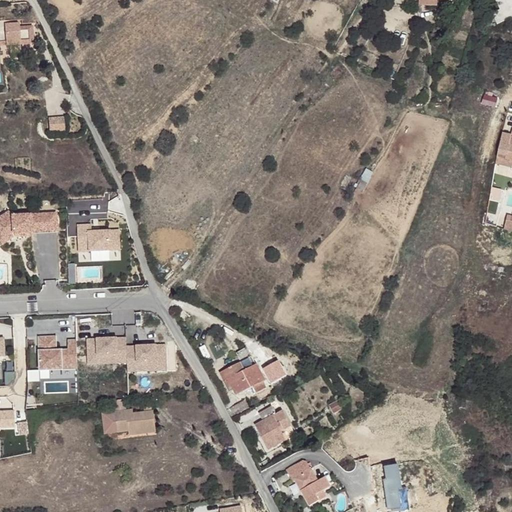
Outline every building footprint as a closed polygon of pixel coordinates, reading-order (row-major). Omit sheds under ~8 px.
[(511,0),(494,0),(498,10),(491,12),(495,23),(511,16),(511,0)] [(0,41),(9,41),(9,45),(23,44),(37,43),(35,26),(22,26),(22,23),(8,24),(8,23),(0,22),(0,41)] [(23,44),(9,45),(10,53),(23,52),(23,44)] [(46,118),(48,133),(64,131),(63,117),(46,118)] [(511,132),(511,136),(502,134),(496,157),(511,161),(511,162),(511,167),(510,168),(511,168),(511,132)] [(511,162),(511,161),(496,157),(496,163),(511,167),(511,162)] [(0,218),(0,242),(13,234),(31,233),(56,231),(55,214),(11,216),(8,212),(0,218)] [(13,234),(0,242),(0,244),(1,246),(14,237),(31,236),(31,233),(13,234)] [(56,337),(38,337),(40,370),(77,369),(76,341),(68,341),(68,350),(68,356),(61,357),(61,350),(56,350),(56,337)] [(126,338),(87,339),(88,356),(117,354),(117,363),(127,363),(127,372),(137,371),(137,363),(166,361),(165,346),(126,347),(126,338)] [(228,379),(236,395),(253,386),(256,393),(266,388),(263,381),(265,381),(256,365),(244,371),(243,369),(255,363),(246,347),(236,353),(241,362),(220,372),(224,381),(228,379)] [(117,354),(88,356),(88,364),(117,363),(117,354)] [(137,363),(137,371),(166,370),(166,361),(137,363)] [(228,379),(224,381),(229,391),(233,389),(228,379)] [(113,400),(114,412),(117,433),(128,431),(129,435),(156,432),(153,411),(133,414),(126,414),(126,411),(124,399),(113,400)] [(229,410),(232,416),(248,407),(245,401),(229,410)] [(330,406),(334,414),(342,409),(338,402),(330,406)] [(291,426),(283,411),(276,415),(271,407),(259,413),(263,421),(255,426),(268,449),(286,439),(282,431),(291,426)] [(0,437),(1,438),(0,427),(15,427),(14,411),(0,411),(0,437)] [(114,412),(102,413),(105,434),(117,433),(114,412)] [(329,485),(324,477),(317,481),(310,468),(308,464),(307,462),(303,461),(286,470),(293,482),(295,480),(309,506),(326,497),(322,489),(329,485)]
